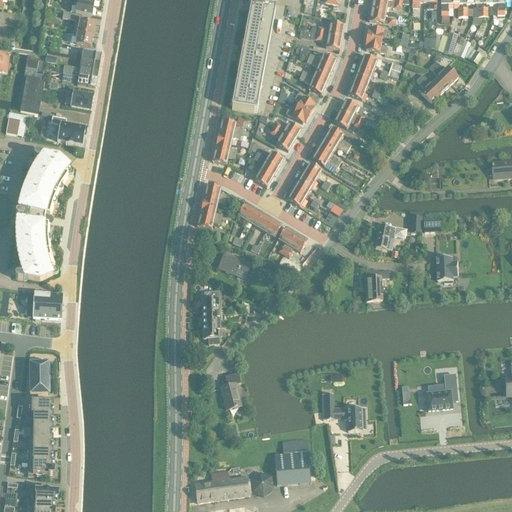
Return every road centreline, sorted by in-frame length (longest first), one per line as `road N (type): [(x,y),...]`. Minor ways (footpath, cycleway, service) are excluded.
road 1 (primary): [(173,511),(174,297),(193,171)]
road 2 (residential): [(328,244),(469,92),(511,24)]
road 3 (residential): [(270,207),(336,94),(361,0)]
road 4 (unclassified): [(336,511),(387,456),(511,444)]
road 5 (primary): [(193,171),(224,0)]
road 6 (residential): [(87,171),(116,0)]
road 7 (residential): [(73,511),(69,346)]
road 8 (residential): [(21,340),(0,498)]
road 9 (track): [(226,348),(277,306),(328,244)]
